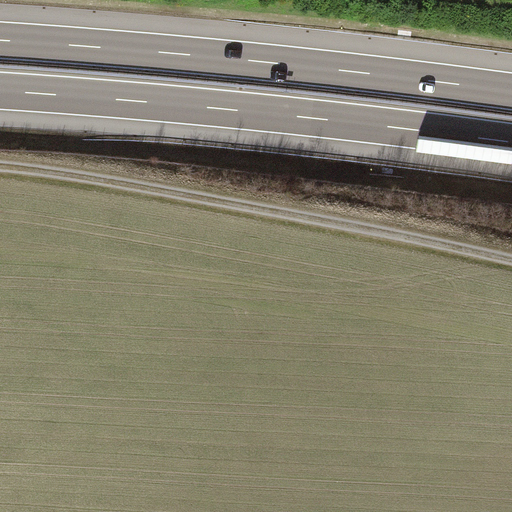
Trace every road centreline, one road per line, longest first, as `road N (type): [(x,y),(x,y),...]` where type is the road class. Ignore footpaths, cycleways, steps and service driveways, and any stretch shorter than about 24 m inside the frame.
road 1 (track): [(511,269),(95,183),(0,173)]
road 2 (motorway): [(511,92),(0,40)]
road 3 (motorway): [(0,91),(511,143)]
